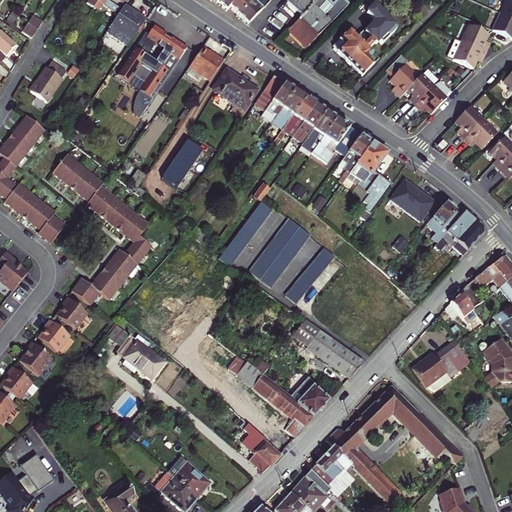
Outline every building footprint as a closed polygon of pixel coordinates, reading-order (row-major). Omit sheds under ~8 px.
[(93,8),(98,0),(89,0),(86,4),(93,8)] [(98,0),(93,8),(97,11),(101,5),(116,14),(119,9),(106,1),(106,0),(116,0),(123,4),(125,0),(98,0)] [(226,11),(236,0),(218,0),(215,3),(216,4),(217,2),(226,11)] [(230,8),(238,16),(254,0),(236,0),(226,11),(230,8)] [(254,0),(238,16),(247,25),(271,1),(269,0),(254,0)] [(285,0),(272,14),(288,30),(317,0),(285,0)] [(310,31),(317,37),(348,5),(343,0),(338,0),(333,5),(327,0),(317,0),(288,30),(300,42),(310,31)] [(511,0),(505,0),(499,14),(511,20),(511,0)] [(337,53),(361,77),(378,61),(368,51),(396,22),(376,4),(371,7),(366,13),(375,21),(364,32),(370,37),(362,45),(348,32),(339,41),(344,46),(337,53)] [(125,7),(107,33),(127,47),(145,21),(125,7)] [(511,20),(499,14),(492,32),(511,41),(511,40),(511,20)] [(21,33),(31,39),(43,23),(33,16),(21,33)] [(166,34),(154,26),(148,36),(146,39),(154,45),(163,51),(155,63),(146,57),(135,50),(117,77),(128,84),(134,77),(144,84),(139,92),(135,99),(133,106),(133,115),(139,119),(150,102),(187,49),(172,38),(170,41),(164,37),(166,34)] [(483,47),(485,43),(488,36),(468,26),(460,44),(485,55),(488,49),(483,47)] [(300,42),(306,48),(317,37),(310,31),(300,42)] [(0,63),(0,64),(15,48),(0,33),(0,63)] [(135,50),(146,57),(154,45),(146,39),(148,36),(145,34),(135,50)] [(187,49),(150,102),(161,109),(185,73),(188,69),(202,48),(192,41),(187,49)] [(478,59),(483,61),(485,55),(460,44),(453,41),(446,57),(453,60),(452,61),(473,70),(476,62),(478,59)] [(202,78),(209,83),(224,62),(217,57),(216,58),(202,48),(188,69),(202,78)] [(395,94),(399,99),(407,91),(419,79),(405,66),(407,64),(400,57),(386,71),(393,78),(390,82),(395,88),(398,91),(395,94)] [(45,69),(30,93),(46,104),(62,81),(61,80),(66,73),(51,63),(46,70),(45,69)] [(188,69),(185,73),(199,82),(202,78),(188,69)] [(422,75),(433,86),(437,81),(427,71),(422,75)] [(460,77),(462,79),(468,73),(467,71),(460,77)] [(226,72),(213,91),(244,112),(257,93),(226,72)] [(511,73),(503,83),(511,92),(511,73)] [(419,79),(407,91),(413,97),(409,101),(414,106),(433,86),(422,75),(419,79)] [(128,84),(139,92),(144,84),(134,77),(128,84)] [(271,124),(294,93),(273,78),(253,106),(254,106),(258,110),(263,113),(260,117),(271,125),(271,124)] [(425,109),(431,115),(447,99),(433,86),(414,106),(419,110),(422,106),(425,109)] [(282,131),(305,100),(294,93),(271,124),(282,132),(282,131)] [(81,99),(72,111),(80,116),(89,104),(81,99)] [(282,131),(286,134),(292,138),(316,107),(305,100),(282,131)] [(254,106),(246,118),(250,121),(258,110),(254,106)] [(316,107),(292,138),(302,146),(326,114),(316,107)] [(463,132),(459,136),(464,141),(483,121),(470,108),(454,124),(460,130),(463,132)] [(302,146),(301,146),(311,154),(336,120),(329,116),(326,114),(302,146)] [(34,144),(44,132),(26,117),(16,130),(34,144)] [(336,120),(311,154),(327,165),(333,156),(331,154),(334,150),(344,158),(360,137),(336,120)] [(481,150),(486,145),(497,134),(483,121),(464,141),(469,145),(472,142),(475,144),(481,150)] [(7,142),(25,156),(34,144),(16,130),(7,142)] [(497,134),(486,145),(488,146),(499,136),(497,134)] [(279,135),(270,148),(274,150),(283,137),(279,135)] [(344,158),(342,162),(346,165),(342,170),(345,172),(340,180),(343,183),(346,180),(350,174),(372,144),(360,137),(344,158)] [(489,151),(491,152),(503,140),(501,138),(489,151)] [(495,168),(500,173),(511,160),(511,145),(504,138),(503,140),(491,152),(489,154),(496,161),(499,164),(495,168)] [(0,155),(4,159),(15,168),(25,156),(7,142),(0,149),(0,155)] [(202,152),(187,142),(161,180),(176,190),(202,152)] [(359,218),(365,222),(391,187),(372,173),(387,154),(372,144),(350,174),(361,182),(357,188),(368,196),(364,202),(363,203),(367,206),(359,218)] [(301,146),(298,151),(308,158),(311,154),(301,146)] [(79,166),(67,156),(52,174),(64,184),(79,166)] [(4,159),(0,163),(0,164),(11,174),(15,168),(4,159)] [(511,176),(511,160),(500,173),(506,178),(509,174),(511,176)] [(0,174),(7,179),(11,174),(0,164),(0,174)] [(79,166),(64,184),(76,193),(91,175),(79,166)] [(137,170),(130,181),(138,187),(145,176),(137,170)] [(7,179),(0,174),(0,196),(6,201),(17,188),(7,179)] [(350,174),(346,180),(357,188),(361,182),(350,174)] [(91,175),(76,193),(88,203),(100,188),(103,185),(91,175)] [(434,202),(405,181),(391,200),(420,221),(434,202)] [(201,182),(188,200),(189,201),(188,203),(193,207),(207,186),(201,182)] [(263,184),(253,198),(260,203),(270,190),(263,184)] [(6,201),(4,203),(16,213),(31,195),(19,185),(17,188),(6,201)] [(88,203),(86,206),(98,216),(113,198),(100,188),(88,203)] [(145,193),(138,188),(134,194),(141,199),(145,193)] [(357,188),(353,194),(364,202),(368,196),(357,188)] [(31,195),(16,213),(28,223),(43,204),(31,195)] [(113,198),(98,216),(110,225),(124,207),(113,198)] [(312,210),(319,213),(325,201),(318,198),(312,210)] [(256,209),(267,217),(271,211),(260,203),(256,209)] [(43,204),(28,223),(40,232),(52,217),(55,214),(43,204)] [(435,235),(431,239),(436,244),(453,226),(461,217),(446,204),(426,226),(435,235)] [(124,207),(110,225),(122,234),(136,216),(124,207)] [(267,217),(256,209),(252,215),(263,223),(267,217)] [(183,219),(187,213),(183,210),(179,216),(183,219)] [(439,252),(447,243),(463,257),(483,234),(484,229),(475,221),(475,222),(465,213),(461,217),(453,226),(436,244),(432,249),(435,251),(436,249),(439,252)] [(248,220),(259,228),(263,223),(252,215),(248,220)] [(139,238),(148,226),(136,216),(122,234),(133,244),(134,244),(139,238)] [(40,232),(37,235),(50,245),(65,227),(52,217),(40,232)] [(244,226),(255,234),(259,228),(248,220),(244,226)] [(284,226),(295,234),(299,228),(288,220),(284,226)] [(239,232),(250,240),(255,234),(244,226),(239,232)] [(280,231),(291,239),(295,234),(284,226),(280,231)] [(196,227),(189,236),(199,244),(206,234),(196,227)] [(295,234),(306,242),(310,236),(299,228),(295,234)] [(276,236),(287,244),(291,239),(280,231),(276,236)] [(235,237),(246,245),(250,240),(239,232),(235,237)] [(291,239),(302,247),(306,242),(295,234),(291,239)] [(273,241),(283,250),(287,244),(276,236),(273,241)] [(231,243),(242,251),(246,245),(235,237),(231,243)] [(124,256),(137,266),(151,248),(139,238),(134,244),(133,244),(124,256)] [(287,244),(298,252),(302,247),(291,239),(287,244)] [(269,247),(280,255),(283,250),(273,241),(269,247)] [(227,249),(238,257),(242,251),(231,243),(227,249)] [(283,250),(294,258),(298,252),(287,244),(283,250)] [(265,252),(276,260),(280,255),(269,247),(265,252)] [(223,254),(234,262),(238,257),(227,249),(223,254)] [(280,255),(290,263),(294,258),(283,250),(280,255)] [(319,255),(330,264),(334,259),(334,258),(324,250),(319,255)] [(109,263),(127,278),(137,266),(124,256),(119,251),(109,263)] [(261,257),(272,265),(276,260),(265,252),(261,257)] [(6,253),(0,260),(0,268),(2,270),(0,271),(0,282),(12,292),(27,274),(17,266),(19,264),(6,253)] [(218,260),(229,268),(234,262),(223,254),(218,260)] [(276,260),(286,268),(290,263),(280,255),(276,260)] [(315,260),(325,269),(330,264),(319,255),(315,260)] [(257,262),(268,270),(272,265),(261,257),(257,262)] [(405,292),(366,261),(364,263),(356,257),(352,263),(375,281),(368,289),(393,309),(405,292)] [(485,271),(474,280),(481,289),(492,280),(499,288),(511,276),(511,267),(504,257),(485,271)] [(272,265),(283,273),(286,268),(276,260),(272,265)] [(311,266),(321,274),(325,269),(315,260),(311,266)] [(253,267),(264,276),(268,270),(257,262),(253,267)] [(100,275),(118,290),(127,278),(109,263),(100,275)] [(268,270),(279,279),(283,273),(272,265),(268,270)] [(307,271),(317,279),(321,274),(311,266),(307,271)] [(253,267),(249,273),(260,281),(264,276),(253,267)] [(264,276),(275,284),(279,279),(268,270),(264,276)] [(302,276),(313,285),(317,279),(307,271),(302,276)] [(318,290),(331,278),(325,272),(313,285),(318,290)] [(99,295),(108,302),(118,290),(100,275),(90,287),(99,295)] [(260,281),(271,289),(275,284),(264,276),(260,281)] [(298,281),(308,290),(313,285),(302,276),(298,281)] [(511,305),(511,304),(511,276),(499,288),(511,305)] [(81,280),(71,292),(89,307),(99,295),(90,287),(81,280)] [(298,281),(294,286),(304,295),(306,292),(308,290),(298,281)] [(289,292),(300,300),(304,295),(294,286),(289,292)] [(460,296),(471,311),(479,304),(466,286),(459,294),(460,296)] [(285,297),(295,306),(296,304),(300,300),(289,292),(285,297)] [(476,318),(471,311),(460,296),(449,304),(449,305),(444,310),(453,321),(458,315),(466,326),(476,318)] [(370,297),(355,313),(374,330),(389,314),(370,297)] [(87,314),(67,298),(61,306),(63,308),(56,317),(74,331),(87,314)] [(511,343),(511,320),(510,318),(508,320),(502,312),(493,319),(493,318),(492,318),(511,344),(511,343)] [(38,339),(56,354),(69,337),(49,321),(43,328),(45,330),(38,339)] [(304,322),(294,335),(308,346),(319,332),(304,322)] [(117,327),(107,339),(113,344),(114,343),(123,332),(117,327)] [(129,336),(123,332),(114,343),(120,348),(129,336)] [(305,350),(349,380),(363,364),(319,332),(308,346),(306,348),(305,350)] [(308,346),(294,335),(292,338),(306,348),(308,346)] [(137,370),(151,380),(164,364),(146,350),(149,346),(137,336),(134,340),(129,336),(120,348),(116,353),(125,360),(122,365),(134,375),(137,370)] [(511,356),(500,340),(482,353),(491,365),(491,372),(511,371),(511,356)] [(470,364),(454,342),(444,350),(460,371),(470,364)] [(52,360),(31,343),(25,351),(27,352),(19,362),(38,377),(52,360)] [(192,372),(209,348),(203,344),(185,368),(192,372)] [(460,371),(444,350),(442,351),(458,373),(460,371)] [(412,371),(419,381),(425,389),(426,388),(428,392),(431,393),(433,393),(444,385),(439,379),(445,374),(449,379),(458,373),(442,351),(434,357),(432,355),(412,371)] [(295,439),(313,419),(289,399),(262,377),(250,368),(236,357),(227,369),(252,389),(253,387),(294,419),(284,431),(295,439)] [(256,361),(267,370),(269,368),(258,359),(256,361)] [(267,370),(256,361),(250,368),(262,377),(267,370)] [(32,384),(12,368),(5,375),(8,377),(0,386),(18,400),(25,391),(31,396),(37,389),(31,384),(32,384)] [(511,371),(491,372),(491,374),(483,380),(490,390),(498,384),(511,383),(511,371)] [(439,379),(444,385),(450,381),(449,379),(445,374),(439,379)] [(289,399),(313,419),(328,402),(313,388),(315,385),(307,378),(289,399)] [(391,388),(349,428),(363,442),(392,414),(436,459),(441,453),(455,465),(462,459),(391,388)] [(14,407),(0,395),(0,423),(1,424),(14,407)] [(498,402),(486,411),(491,418),(503,409),(498,402)] [(280,455),(247,425),(243,430),(249,435),(242,443),(254,455),(248,462),(260,472),(262,474),(269,467),(280,455)] [(343,434),(357,448),(363,442),(349,428),(343,434)] [(332,449),(350,467),(390,507),(399,497),(358,453),(357,448),(343,434),(341,432),(336,430),(325,442),(332,449)] [(310,473),(325,487),(336,498),(342,492),(339,489),(345,483),(348,487),(353,481),(345,473),(350,467),(332,449),(310,472),(310,473)] [(27,500),(52,482),(35,457),(19,469),(25,477),(16,483),(12,476),(0,483),(0,499),(9,511),(25,511),(32,508),(27,500)] [(197,500),(210,485),(180,458),(167,473),(197,500)] [(310,511),(309,511),(314,511),(326,499),(320,493),(325,487),(310,473),(310,472),(290,494),(310,511)] [(161,495),(181,511),(186,511),(197,500),(167,473),(154,488),(150,484),(144,490),(156,501),(161,495)] [(339,489),(342,492),(348,487),(345,483),(339,489)] [(103,502),(110,511),(133,511),(126,502),(133,497),(126,486),(103,502)] [(458,489),(438,497),(440,502),(439,503),(442,511),(474,511),(468,506),(466,508),(463,505),(462,502),(463,502),(458,489)] [(273,511),(309,511),(310,511),(290,494),(273,511)]
